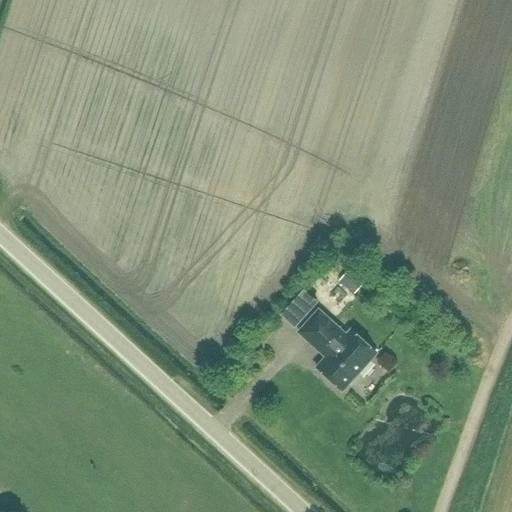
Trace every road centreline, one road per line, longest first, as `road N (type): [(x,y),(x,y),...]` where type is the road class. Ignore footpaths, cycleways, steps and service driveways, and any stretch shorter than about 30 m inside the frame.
road 1 (unclassified): [(303,511),(0,233)]
road 2 (unknown): [(444,511),(511,338)]
